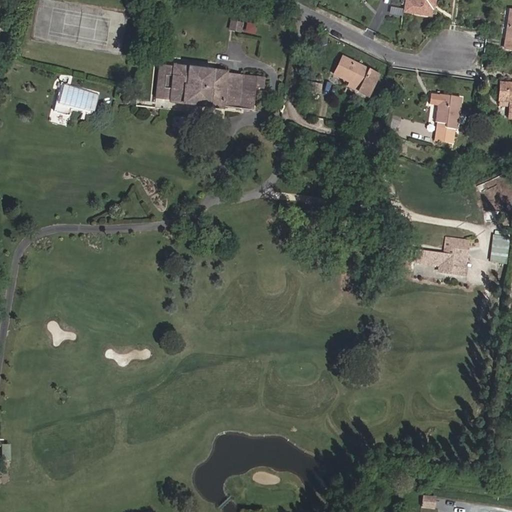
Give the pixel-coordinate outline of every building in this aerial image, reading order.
[(434,2),(434,0),(413,0),(414,1),(409,0),(404,0),(403,12),(429,16),(430,8),(431,6),(429,5),(429,2),(434,2)] [(399,16),(400,8),(391,7),(390,14),(399,16)] [(240,32),(242,24),(231,21),(229,29),(240,32)] [(327,43),(324,36),(314,39),(317,46),(327,43)] [(367,97),(378,76),(342,57),(333,75),(349,83),(359,88),(357,92),(367,97)] [(251,110),(254,88),(263,89),(264,77),(227,73),(227,72),(173,65),(173,66),(158,65),(154,99),(169,100),(168,102),(223,109),(223,107),(251,110)] [(318,94),(320,85),(307,82),(305,91),(318,94)] [(511,119),(511,82),(499,82),(498,107),(507,108),(506,119),(511,119)] [(68,113),(70,106),(95,113),(100,94),(62,83),(55,109),(68,113)] [(357,92),(359,88),(349,83),(347,87),(357,92)] [(458,116),(461,99),(429,95),(428,105),(436,106),(434,123),(436,123),(434,141),(451,143),(453,125),(455,126),(457,116),(458,116)] [(504,264),(508,238),(493,236),(490,262),(504,264)] [(463,276),(468,241),(444,238),(442,253),(415,250),(413,264),(438,267),(437,273),(463,276)] [(434,508),(435,498),(423,497),(421,506),(434,508)]
